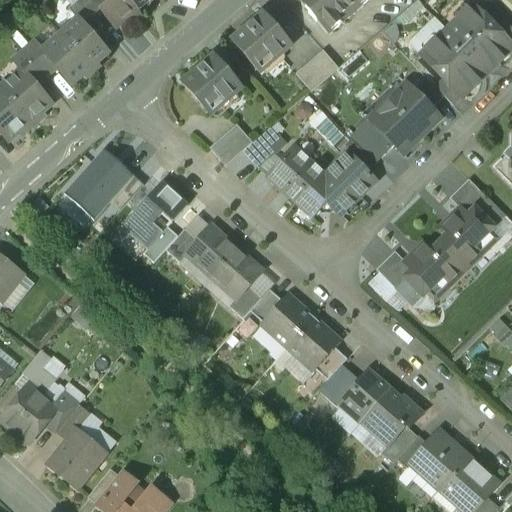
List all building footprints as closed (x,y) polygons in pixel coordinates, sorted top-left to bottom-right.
[(100,11),(90,0),(74,0),(77,3),(91,19),(100,11)] [(127,0),(90,0),(100,11),(115,28),(136,10),(127,0)] [(127,0),(136,10),(147,0),(127,0)] [(297,0),(309,13),(308,14),(315,23),(316,22),(328,35),(368,0),(297,0)] [(101,31),(91,19),(77,3),(68,11),(78,22),(92,39),(101,31)] [(471,7),(446,32),(487,75),(511,50),(511,48),(495,31),(471,7)] [(262,15),(231,42),(259,75),(291,49),(262,15)] [(92,39),(78,22),(60,38),(92,75),(99,68),(97,65),(107,56),(92,39)] [(511,31),(503,23),(495,31),(511,48),(511,31)] [(446,32),(420,57),(443,81),(461,100),(487,75),(446,32)] [(92,75),(60,38),(43,53),(42,54),(57,71),(71,88),(82,78),(84,81),(92,75)] [(45,81),(57,71),(42,54),(43,53),(34,43),(21,54),(45,81)] [(338,71),(322,53),(295,77),(311,94),(338,71)] [(36,89),(45,81),(21,54),(11,63),(20,74),(21,73),(36,89)] [(213,58),(182,85),(210,118),(241,91),(213,58)] [(36,89),(21,73),(20,74),(0,90),(0,91),(29,124),(50,106),(36,89)] [(414,95),(398,78),(379,96),(421,139),(440,121),(431,111),(414,95)] [(443,81),(434,90),(443,99),(453,108),(461,100),(443,81)] [(414,95),(431,111),(443,99),(434,90),(427,83),(414,95)] [(29,124),(0,91),(0,133),(8,142),(29,124)] [(421,139),(379,96),(361,115),(369,123),(393,148),(403,157),(421,139)] [(362,153),(374,166),(393,148),(369,123),(350,141),(362,153)] [(252,145),(236,127),(209,151),(224,169),(242,154),(252,145)] [(252,145),(242,154),(258,172),(276,157),(268,147),(277,140),(269,131),(252,145)] [(511,137),(509,138),(509,151),(502,157),(505,159),(501,162),(500,162),(492,170),(502,181),(501,181),(503,183),(503,182),(511,190),(511,137)] [(324,178),(295,151),(281,167),(279,166),(267,180),(311,220),(321,209),(329,208),(339,219),(375,184),(370,179),(353,161),(347,156),(324,178)] [(133,179),(104,152),(64,197),(93,223),(109,205),(133,179)] [(362,153),(353,161),(370,179),(378,170),(374,166),(362,153)] [(143,188),(133,179),(109,205),(119,214),(143,188)] [(460,211),(467,218),(475,211),(475,212),(487,201),(469,183),(449,201),(459,212),(460,211)] [(186,208),(162,186),(122,230),(147,252),(167,231),(186,208)] [(475,211),(467,218),(460,211),(459,212),(451,220),(454,223),(444,233),(448,237),(439,246),(465,272),(481,256),(474,249),(494,231),(475,212),(475,211)] [(236,252),(211,229),(197,244),(186,258),(187,259),(211,280),(236,252)] [(147,252),(144,257),(154,266),(165,253),(177,239),(167,231),(147,252)] [(180,266),(187,259),(186,258),(197,244),(184,232),(165,253),(180,266)] [(439,246),(430,254),(426,250),(416,260),(413,257),(405,265),(404,266),(411,273),(403,280),(404,281),(423,300),(442,281),(449,288),(465,272),(439,246)] [(261,274),(236,252),(211,280),(235,302),(236,302),(248,289),(261,274)] [(411,273),(404,266),(405,265),(394,254),(376,273),(394,291),(404,281),(403,280),(411,273)] [(22,278),(0,259),(0,303),(1,305),(22,278)] [(261,302),(248,289),(236,302),(235,302),(228,309),(243,322),(250,315),(261,302)] [(270,293),(261,302),(250,315),(261,325),(281,303),(270,293)] [(313,321),(287,297),(281,303),(261,325),(260,327),(287,351),(313,321)] [(340,345),(313,321),(287,351),(313,375),(315,373),(335,351),(340,345)] [(347,362),(335,351),(315,373),(327,384),(347,362)] [(47,367),(36,358),(22,376),(31,383),(28,387),(43,399),(56,383),(43,372),(47,367)] [(0,385),(10,373),(0,364),(0,385)] [(347,397),(363,379),(347,365),(330,382),(347,397)] [(347,397),(339,407),(360,425),(365,420),(389,393),(368,375),(363,379),(347,397)] [(28,387),(0,421),(0,425),(10,434),(14,437),(24,445),(28,448),(45,427),(58,411),(53,407),(43,399),(28,387)] [(511,414),(511,388),(499,401),(511,414)] [(389,393),(365,420),(374,428),(371,432),(387,447),(388,448),(404,430),(407,433),(408,431),(421,417),(410,408),(407,411),(401,405),(404,402),(403,401),(401,404),(389,393)] [(58,411),(45,427),(56,435),(79,408),(64,395),(53,407),(58,411)] [(79,408),(56,435),(66,444),(75,432),(76,434),(90,417),(79,408)] [(417,440),(408,431),(407,433),(404,430),(388,448),(387,447),(380,455),(393,466),(397,462),(417,440)] [(76,434),(75,432),(66,444),(46,467),(78,492),(106,457),(76,434)] [(468,460),(439,433),(426,447),(412,463),(413,464),(407,471),(398,481),(406,488),(412,482),(432,500),(441,490),(468,460)] [(418,439),(417,440),(397,462),(407,471),(413,464),(412,463),(426,447),(418,439)] [(468,460),(441,490),(466,511),(496,511),(497,511),(483,499),(496,485),(468,460)] [(87,500),(96,507),(119,479),(110,472),(87,500)] [(139,486),(124,474),(119,479),(96,507),(95,509),(99,511),(164,511),(171,504),(151,488),(145,496),(136,489),(139,486)]
